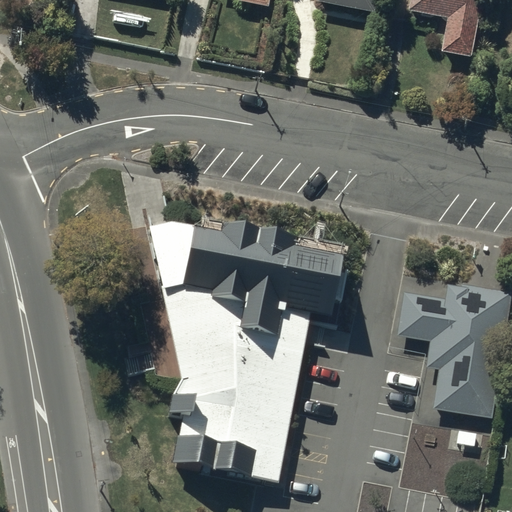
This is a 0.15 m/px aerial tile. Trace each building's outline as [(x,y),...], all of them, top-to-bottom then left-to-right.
[(266,12),(268,0),(239,0),(239,6),(266,12)] [(374,0),(319,0),(318,7),(371,18),(374,0)] [(479,0),(413,0),(410,16),(449,24),(442,56),(467,61),(479,0)] [(183,297),(195,240),(172,235),(176,251),(152,257),(180,385),(181,390),(171,406),(168,425),(187,428),(178,472),(255,488),(277,492),(305,346),(310,322),(294,319),(292,328),(234,316),(235,308),(183,297)] [(235,247),(195,240),(183,297),(235,308),(234,316),(292,328),(294,319),(310,322),(332,326),(343,269),(300,260),(303,248),(237,236),(235,247)] [(509,301),(462,293),(461,300),(450,298),(448,311),(407,304),(401,338),(434,344),(430,369),(440,371),(433,412),(488,422),(509,301)]
